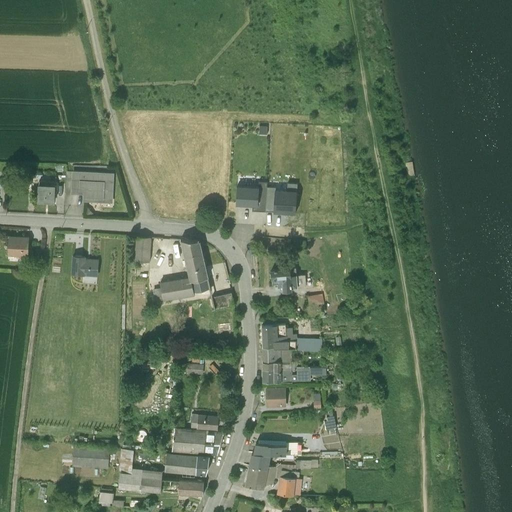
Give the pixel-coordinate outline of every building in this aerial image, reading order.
[(259,124),(259,132),(267,132),(267,124),(259,124)] [(72,168),(71,191),(83,192),(83,199),(113,200),(114,171),(72,168)] [(258,204),(252,203),(252,208),(265,209),(267,184),(267,179),(259,179),(258,184),(259,184),(258,204)] [(287,188),(297,189),(297,181),(287,181),(287,188)] [(55,183),(38,183),(38,199),(55,200),(55,183)] [(258,204),(259,184),(237,183),(236,202),(252,203),(258,204)] [(267,184),(265,209),(273,210),(275,187),(275,185),(267,184)] [(275,187),(273,210),(295,212),(297,189),(287,188),(275,187)] [(86,204),(86,212),(94,213),(86,204)] [(9,233),(8,253),(28,254),(29,234),(9,233)] [(134,234),(133,258),(150,260),(151,235),(134,234)] [(190,278),(208,274),(200,238),(199,238),(180,237),(189,274),(190,278)] [(305,239),(294,238),(294,247),(307,246),(305,239)] [(72,254),(71,273),(84,273),(98,274),(99,257),(86,256),(86,254),(72,254)] [(291,273),(290,265),(271,267),(272,281),(275,280),(275,282),(276,287),(279,287),(280,287),(283,287),(283,288),(283,289),(292,288),(292,286),(298,285),(298,284),(297,273),(297,272),(296,272),(291,273)] [(297,273),(298,284),(306,284),(305,272),(297,273)] [(190,278),(189,274),(160,279),(161,285),(153,287),(155,299),(163,297),(163,298),(195,292),(194,289),(204,287),(210,286),(208,274),(190,278)] [(232,290),(211,294),(215,308),(235,303),(232,290)] [(314,303),(316,312),(325,311),(322,291),(313,292),(314,303)] [(314,303),(313,292),(307,293),(309,303),(306,304),(308,313),(316,312),(314,303)] [(288,338),(289,345),(296,346),(299,346),(299,347),(322,349),(322,336),(297,335),(296,331),(293,331),(293,325),(286,325),(285,321),(279,322),(280,333),(287,333),(287,338),(288,338)] [(280,333),(279,322),(262,323),(263,344),(273,343),(274,345),(281,345),(289,345),(288,338),(287,338),(287,333),(280,333)] [(281,345),(274,345),(263,345),(263,360),(263,369),(281,369),(281,359),(281,345)] [(289,345),(281,345),(281,359),(291,360),(291,346),(289,345)] [(281,359),(281,369),(281,379),(292,379),(292,368),(291,368),(291,365),(291,360),(281,359)] [(186,361),(186,371),(203,372),(203,362),(186,361)] [(292,368),(292,379),(296,379),(296,378),(297,378),(305,377),(310,377),(310,370),(303,370),(303,365),(297,364),(295,364),(293,364),(292,364),(291,365),(291,368),(292,368)] [(281,369),(263,369),(263,380),(281,379),(281,369)] [(285,385),(266,386),(266,405),(286,404),(285,385)] [(321,391),(313,391),(314,407),(321,406),(320,399),(322,399),(321,391)] [(335,418),(334,411),(332,405),(329,405),(329,407),(312,408),(312,411),(321,410),(323,419),(327,418),(327,420),(324,421),(326,427),(329,426),(336,424),(335,418)] [(197,426),(218,428),(219,413),(198,412),(197,426)] [(197,426),(191,426),(174,425),(172,449),(217,453),(224,428),(218,428),(197,426)] [(277,441),(258,440),(254,440),(253,451),(261,451),(278,451),(297,452),(297,440),(286,439),(286,438),(278,437),(277,441)] [(73,443),(72,464),(108,467),(109,446),(73,443)] [(132,470),(132,465),(134,447),(121,446),(119,468),(120,469),(132,470)] [(196,472),(197,452),(167,450),(165,468),(196,472)] [(197,452),(196,472),(206,473),(209,453),(197,452)] [(268,466),(264,482),(273,479),(274,474),(276,464),(277,461),(277,460),(269,459),(258,456),(251,456),(250,463),(268,466)] [(277,461),(276,464),(282,464),(295,465),(303,466),(304,458),(296,457),(296,462),(280,461),(277,461)] [(268,466),(250,463),(249,463),(245,483),(264,486),(264,482),(268,466)] [(291,475),(295,475),(296,468),(291,468),(291,465),(282,464),(282,467),(280,474),(291,475)] [(132,470),(120,469),(119,485),(161,489),(162,476),(163,468),(132,465),(132,470)] [(295,475),(294,491),(297,491),(299,491),(300,489),(302,476),(298,475),(299,469),(296,468),(295,475)] [(280,474),(279,475),(277,491),(294,493),(294,491),(295,475),(291,475),(280,474)] [(180,477),(179,491),(203,493),(203,478),(180,477)] [(41,484),(38,496),(44,497),(46,486),(41,484)] [(111,495),(113,497),(113,495),(114,490),(112,490),(112,486),(104,486),(102,485),(102,489),(99,488),(99,489),(99,496),(101,494),(106,495),(111,495)]
